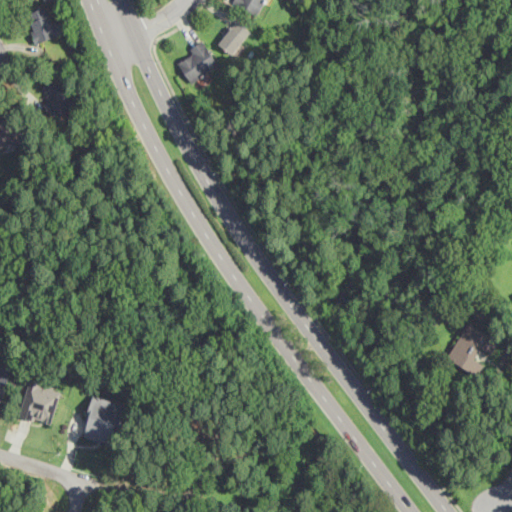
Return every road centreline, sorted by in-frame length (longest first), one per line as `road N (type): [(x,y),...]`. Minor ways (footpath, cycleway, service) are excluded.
road 1 (secondary): [(449,511),(243,235),(191,153),(121,0)]
road 2 (secondary): [(92,0),(168,166),(220,250),(415,511)]
